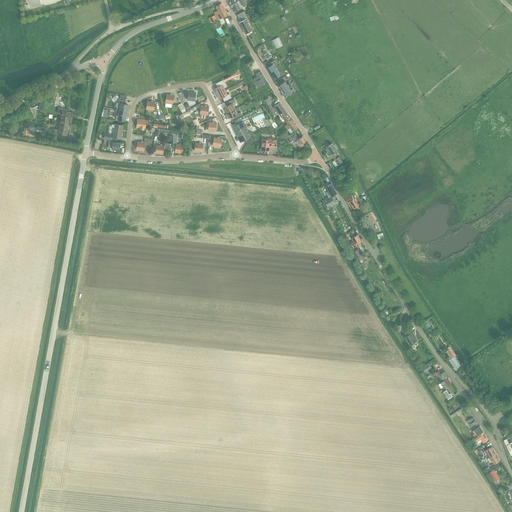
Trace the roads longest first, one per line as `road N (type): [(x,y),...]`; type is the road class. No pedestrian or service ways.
road 1 (unclassified): [(511,474),(317,157)]
road 2 (tertiary): [(21,511),(86,152)]
road 3 (residential): [(127,157),(138,99),(202,84),(237,156)]
road 4 (residential): [(317,157),(223,0)]
road 5 (tertiary): [(106,57),(140,28),(218,0)]
